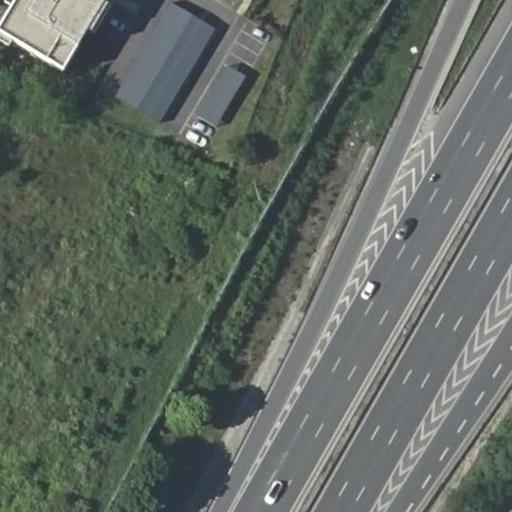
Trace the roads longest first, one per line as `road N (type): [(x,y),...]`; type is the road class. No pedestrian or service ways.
road 1 (motorway): [(464,0),(358,236),(219,511)]
road 2 (motorway): [(511,74),(265,511)]
road 3 (motorway): [(338,511),(511,215)]
road 4 (motorway): [(410,492),(511,331)]
road 5 (motorway): [(410,492),(511,357)]
